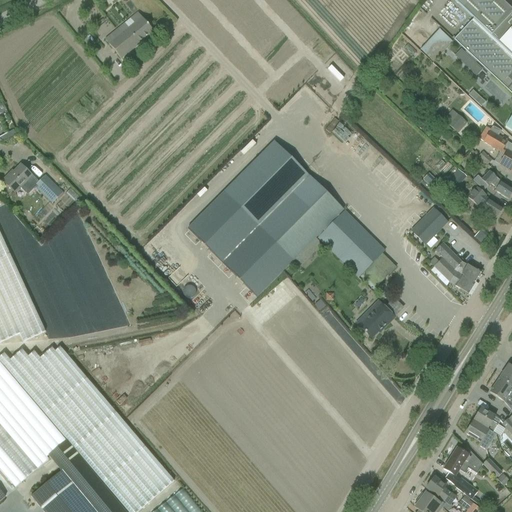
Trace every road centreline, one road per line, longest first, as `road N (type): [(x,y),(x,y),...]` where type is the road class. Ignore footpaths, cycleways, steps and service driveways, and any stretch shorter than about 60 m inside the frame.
road 1 (unclassified): [(468,310),(345,511)]
road 2 (residential): [(394,511),(502,333)]
